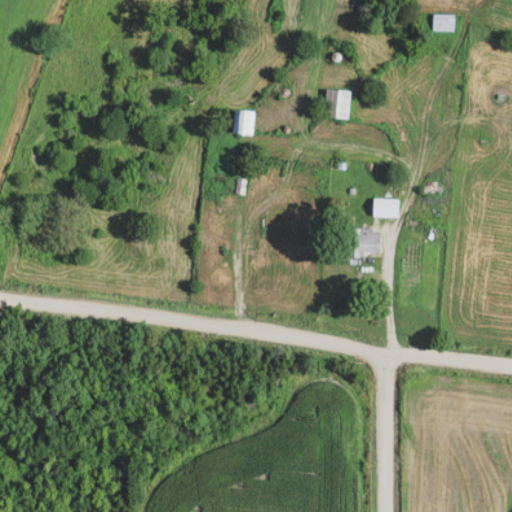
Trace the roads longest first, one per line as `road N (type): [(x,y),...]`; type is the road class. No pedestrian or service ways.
road 1 (residential): [(0,299),(511,366)]
road 2 (residential): [(411,170),(439,138),(441,80),(468,11)]
road 3 (residential): [(386,352),(383,511)]
